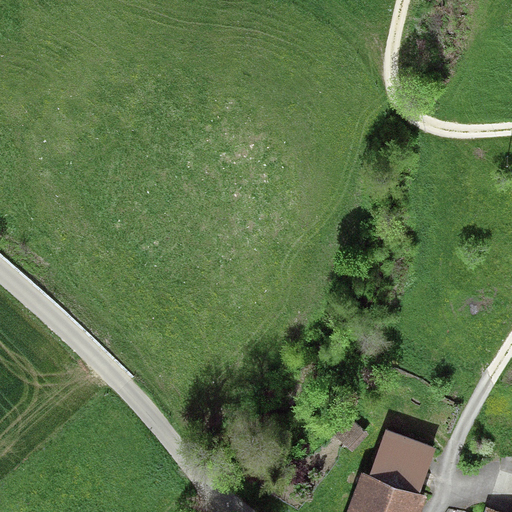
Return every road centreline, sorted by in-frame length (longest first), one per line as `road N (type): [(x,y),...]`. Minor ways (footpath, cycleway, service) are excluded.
road 1 (unclassified): [(0,272),(98,358),(212,489),(242,511)]
road 2 (track): [(409,0),(395,85),(405,108),(444,133),(511,132)]
road 3 (track): [(441,511),(457,455),(494,378)]
